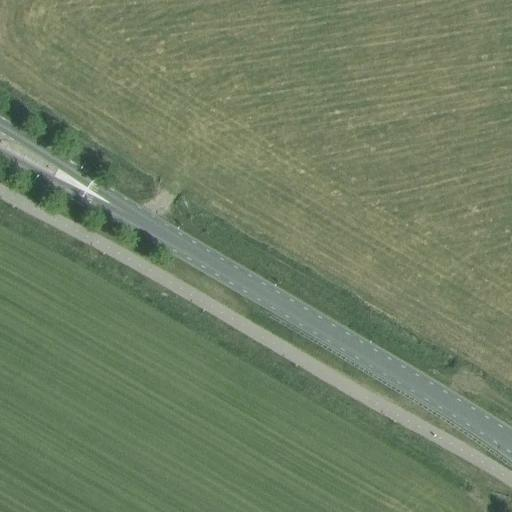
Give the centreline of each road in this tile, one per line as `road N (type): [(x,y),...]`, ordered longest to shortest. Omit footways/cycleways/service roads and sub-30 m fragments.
road 1 (secondary): [(188,248),(511,443)]
road 2 (secondary): [(188,248),(0,124)]
road 3 (secondary): [(0,154),(188,248)]
